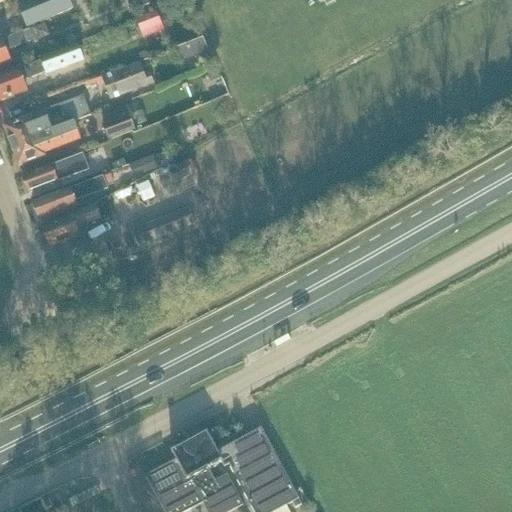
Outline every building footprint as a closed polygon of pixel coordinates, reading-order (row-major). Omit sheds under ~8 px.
[(27,29),(73,10),(68,0),(29,0),(17,6),(27,29)] [(146,0),(129,0),(133,11),(148,6),(146,0)] [(156,12),(136,20),(141,33),(161,26),(156,12)] [(32,29),(23,33),(27,44),(37,40),(32,29)] [(6,53),(15,49),(27,44),(23,33),(11,38),(11,39),(2,43),(0,43),(0,67),(10,64),(6,53)] [(192,37),(166,49),(173,63),(198,51),(192,37)] [(47,75),(60,70),(82,62),(77,47),(55,55),(41,60),(42,63),(28,68),(28,66),(18,70),(19,71),(0,78),(0,102),(27,93),(23,83),(31,80),(46,74),(47,75)] [(148,60),(140,63),(143,70),(151,67),(148,60)] [(144,76),(140,64),(140,63),(101,78),(111,102),(153,85),(150,74),(144,76)] [(216,69),(207,73),(210,82),(220,78),(216,69)] [(52,132),(74,123),(91,117),(83,98),(43,113),(46,120),(43,121),(41,118),(36,120),(37,124),(33,125),(30,118),(3,128),(11,147),(52,132)] [(129,116),(103,126),(110,144),(136,134),(129,116)] [(52,132),(11,147),(19,168),(45,157),(43,153),(80,139),(75,125),(74,123),(52,132)] [(146,173),(156,169),(152,158),(132,166),(135,175),(145,171),(146,173)] [(23,178),(29,195),(57,184),(51,167),(23,178)] [(103,179),(92,183),(83,186),(32,205),(39,223),(79,208),(75,200),(107,189),(103,179)] [(148,183),(136,187),(142,202),(154,197),(148,183)] [(76,229),(101,220),(102,223),(115,218),(107,198),(95,205),(96,207),(41,228),(50,250),(79,238),(76,229)] [(188,209),(134,231),(141,247),(195,226),(188,209)] [(115,241),(93,249),(96,257),(107,253),(109,256),(119,252),(115,241)] [(277,511),(298,500),(261,430),(246,438),(243,433),(214,448),(213,449),(221,463),(222,465),(221,465),(223,469),(229,466),(253,511),(277,511)] [(213,449),(214,448),(206,434),(171,453),(176,463),(146,479),(164,511),(188,511),(203,504),(207,511),(233,511),(243,507),(227,475),(215,482),(209,472),(221,465),(222,465),(221,463),(213,449)]
